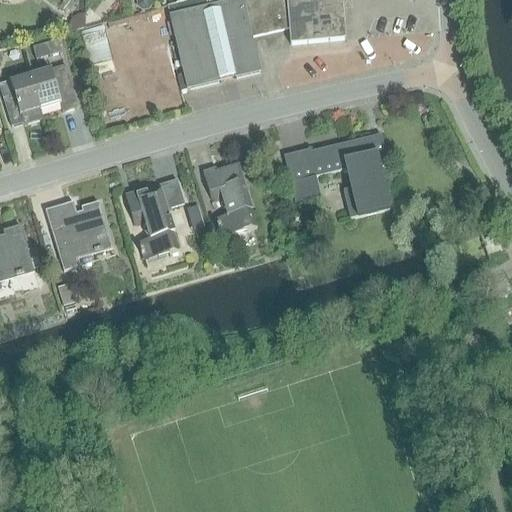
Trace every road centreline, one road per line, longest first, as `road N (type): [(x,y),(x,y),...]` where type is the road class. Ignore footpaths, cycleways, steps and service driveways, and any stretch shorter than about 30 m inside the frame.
road 1 (residential): [(0,188),(446,69)]
road 2 (tertiary): [(511,194),(446,69)]
